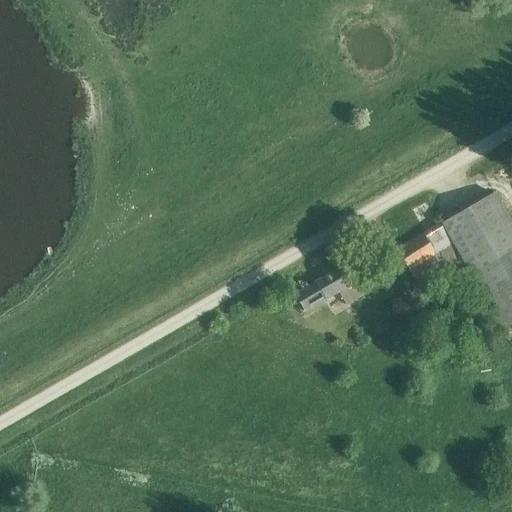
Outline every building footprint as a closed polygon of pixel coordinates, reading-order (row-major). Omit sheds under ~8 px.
[(441,224),(394,250),(395,251),(407,271),(419,293),(464,266),(503,328),(511,322),(511,226),(493,194),(441,224)] [(395,251),(383,258),(394,278),(407,271),(395,251)] [(344,266),(314,283),(293,296),(303,312),(324,300),(324,301),(337,293),(345,306),(362,296),(354,283),(359,280),(351,267),(346,270),(344,266)] [(392,298),(391,314),(411,315),(412,299),(392,298)] [(372,303),(372,315),(390,314),(389,303),(372,303)] [(465,337),(451,342),(456,356),(470,351),(465,337)]
